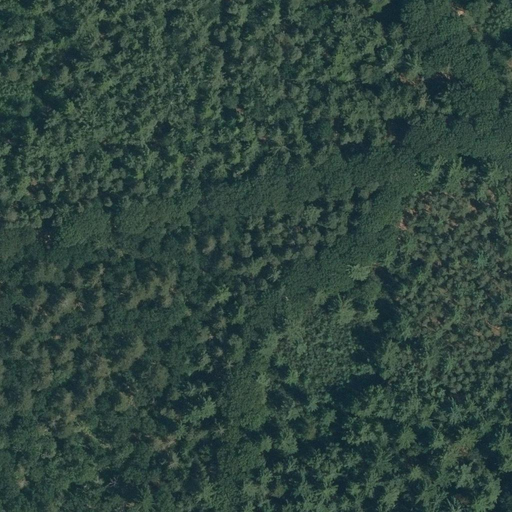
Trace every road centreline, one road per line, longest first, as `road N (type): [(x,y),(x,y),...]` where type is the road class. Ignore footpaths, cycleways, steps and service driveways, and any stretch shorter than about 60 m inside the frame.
road 1 (track): [(212,511),(240,333),(353,243),(435,142)]
road 2 (track): [(0,249),(257,188)]
road 3 (track): [(257,188),(435,142)]
road 4 (track): [(411,0),(497,127)]
